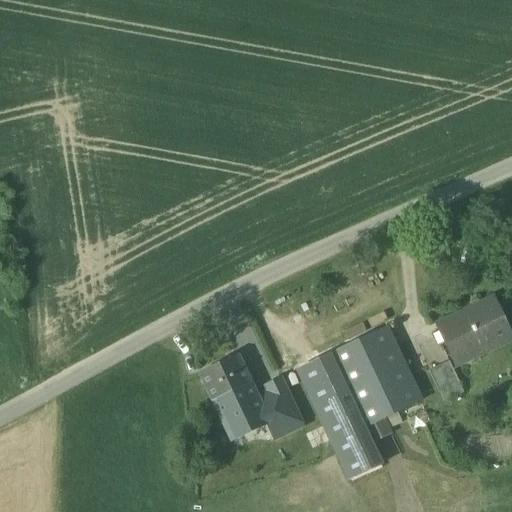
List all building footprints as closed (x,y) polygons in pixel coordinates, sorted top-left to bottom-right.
[(511,340),(493,298),(436,324),(455,366),(511,340)] [(423,407),(387,327),(332,352),(369,432),(423,407)] [(369,432),(332,352),(296,369),(347,481),(383,464),(369,432)] [(262,406),(239,356),(197,375),(228,443),(270,424),(262,406)] [(462,393),(447,362),(429,371),(444,402),(462,393)] [(279,443),(297,435),(280,398),(262,406),(270,424),(279,443)] [(252,481),(308,457),(305,432),(297,435),(279,443),(242,458),(252,481)]
